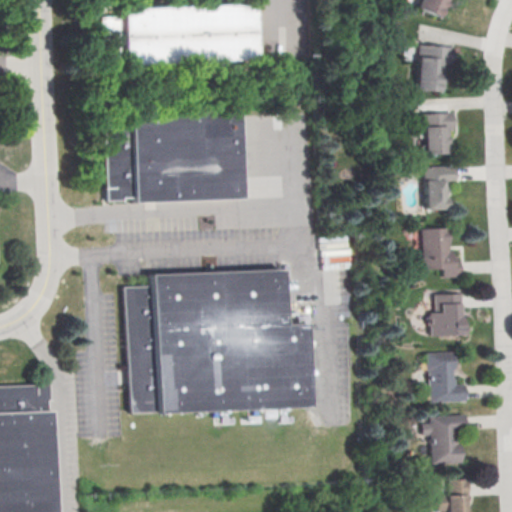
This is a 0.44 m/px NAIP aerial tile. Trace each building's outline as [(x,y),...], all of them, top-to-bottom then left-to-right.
[(414,7),(416,0),(440,0),(434,15),(414,7)] [(119,9),(250,4),(253,62),(100,63),(98,18),(113,16),(113,20),(119,20),(119,9)] [(414,44),(448,46),(447,63),(440,62),(439,91),(411,89),(414,44)] [(235,108),(240,198),(106,204),(102,121),(127,119),(127,114),(235,108)] [(417,113),(448,112),(448,129),(444,129),(444,136),(442,136),(442,152),(418,153),(417,113)] [(419,166),(450,165),(450,181),(439,181),(440,208),(420,209),(419,166)] [(417,227),(444,226),(445,249),(448,249),(448,259),(454,259),(454,274),(436,275),(435,267),(418,267),(417,227)] [(279,272),(280,325),(304,325),(307,408),(127,413),(123,289),(147,288),(147,275),(279,272)] [(430,293),(458,292),(458,313),(453,313),(454,324),(456,324),(457,333),(424,335),(423,311),(430,311),(430,293)] [(422,351),(449,351),(450,368),(447,368),(448,377),(451,376),(451,383),(459,383),(460,400),(425,401),(424,369),(422,370),(422,351)] [(0,511),(0,386),(43,383),(52,511),(0,511)] [(425,415),(460,414),(461,426),(448,426),(448,438),(456,438),(457,461),(428,462),(426,433),(418,434),(417,423),(426,422),(425,415)] [(444,479),(463,478),(463,495),(461,495),(461,511),(442,511),(442,510),(433,510),(433,493),(445,493),(444,479)]
